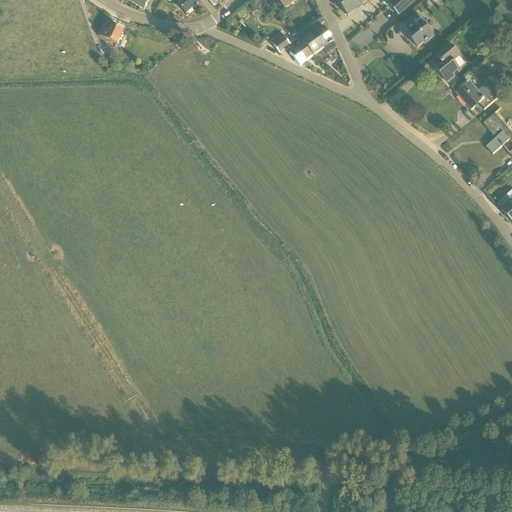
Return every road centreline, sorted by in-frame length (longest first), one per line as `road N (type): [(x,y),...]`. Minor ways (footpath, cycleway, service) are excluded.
road 1 (track): [(327,442),(172,440),(154,431),(0,186)]
road 2 (unclassified): [(325,511),(327,442),(460,439),(511,412)]
road 3 (residential): [(511,241),(433,155),(365,101)]
road 4 (residential): [(365,101),(204,28)]
